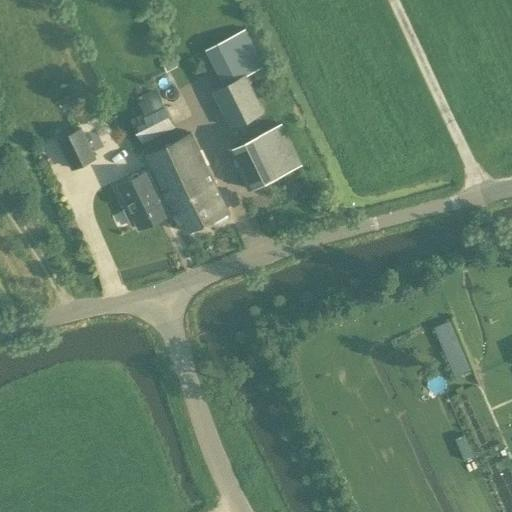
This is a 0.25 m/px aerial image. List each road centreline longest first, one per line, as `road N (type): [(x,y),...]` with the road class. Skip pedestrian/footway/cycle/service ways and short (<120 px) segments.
road 1 (unclassified): [(159,293),(304,243),(511,189)]
road 2 (unclassified): [(239,511),(159,293)]
road 3 (track): [(485,196),(390,0)]
road 4 (unclassified): [(0,333),(159,293)]
